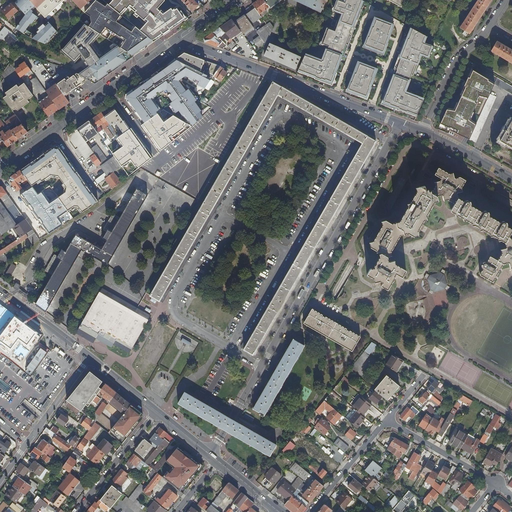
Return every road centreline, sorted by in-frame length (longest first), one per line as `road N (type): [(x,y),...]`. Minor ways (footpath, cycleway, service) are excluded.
road 1 (residential): [(400,123),(240,403)]
road 2 (tertiary): [(178,39),(400,123)]
road 3 (residential): [(505,0),(457,58),(422,132)]
road 4 (residential): [(156,411),(76,511)]
road 5 (residential): [(386,420),(494,483)]
